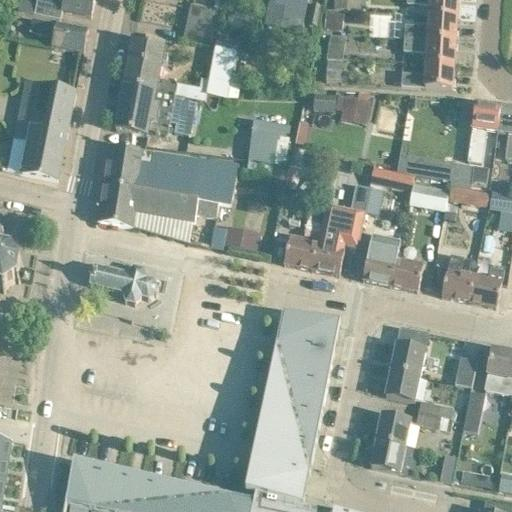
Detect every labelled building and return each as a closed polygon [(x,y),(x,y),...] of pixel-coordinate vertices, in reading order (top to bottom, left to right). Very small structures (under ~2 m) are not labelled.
[(37,0),(34,18),(60,23),(62,15),(72,17),(91,20),(95,0),(37,0)] [(213,0),(213,4),(215,4),(213,12),(224,14),(226,0),(213,0)] [(429,19),(456,21),(457,0),(406,0),(406,6),(429,7),(429,19)] [(182,43),(208,49),(217,13),(191,7),(182,43)] [(404,42),(455,45),(456,21),(429,19),(428,30),(405,28),(404,42)] [(32,22),(29,36),(52,41),(50,50),(84,57),(88,34),(32,22)] [(133,44),(124,88),(175,98),(206,104),(207,98),(226,101),(237,43),(217,40),(207,93),(158,83),(165,50),(133,44)] [(426,68),(453,69),(455,45),(404,42),(403,54),(426,55),(426,68)] [(452,94),(453,69),(426,68),(425,79),(402,77),(401,90),(452,94)] [(76,94),(56,90),(26,84),(14,141),(29,144),(22,178),(58,185),(76,94)] [(124,88),(116,134),(146,140),(146,138),(166,142),(170,125),(176,127),(175,135),(190,138),(197,105),(174,101),(175,98),(124,88)] [(314,99),(313,115),(334,116),(335,101),(314,99)] [(487,134),(497,135),(501,112),(475,108),(467,164),(482,166),(487,134)] [(511,113),(501,112),(497,135),(508,137),(504,162),(511,163),(511,113)] [(253,124),(247,164),(272,168),(278,128),(253,124)] [(100,214),(98,226),(132,232),(135,216),(195,226),(196,218),(217,222),(219,209),(231,211),(234,191),(239,167),(225,165),(210,162),(209,167),(143,155),(130,152),(113,149),(110,149),(107,168),(104,189),(103,192),(102,201),(102,203),(101,210),(100,214)] [(305,156),(302,170),(327,175),(329,161),(305,156)] [(453,167),(450,189),(470,191),(471,188),(473,170),(453,167)] [(473,170),(471,188),(487,190),(490,173),(473,170)] [(414,179),(374,171),(370,188),(410,196),(414,179)] [(274,172),(271,188),(285,190),(287,174),(274,172)] [(409,208),(446,214),(450,193),(413,186),(409,208)] [(321,229),(312,273),(339,279),(343,260),(344,255),(343,255),(345,248),(359,251),(359,250),(358,250),(364,222),(370,192),(356,189),(351,213),(325,208),(321,229)] [(487,210),(489,196),(451,189),(449,204),(487,210)] [(511,197),(494,195),(492,210),(511,212),(511,197)] [(289,243),(284,268),(312,273),(321,229),(320,229),(322,215),(310,213),(304,241),(303,241),(301,246),(289,243)] [(229,231),(226,252),(255,258),(259,237),(229,231)] [(0,291),(2,292),(3,295),(6,295),(5,292),(16,284),(19,286),(20,284),(17,282),(20,269),(23,269),(23,266),(19,267),(12,256),(14,253),(12,252),(10,255),(0,252),(0,250),(2,247),(6,247),(6,245),(3,244),(1,236),(4,234),(2,232),(0,233),(0,291)] [(363,284),(390,290),(397,260),(400,243),(373,238),(370,249),(363,284)] [(441,300),(469,306),(475,276),(461,273),(464,261),(450,258),(441,300)] [(418,296),(424,265),(397,260),(390,290),(418,296)] [(127,277),(122,276),(96,270),(97,268),(95,268),(95,269),(93,269),(92,271),(94,271),(93,275),(91,275),(90,282),(92,282),(91,286),(89,286),(88,288),(90,288),(90,290),(92,290),(92,288),(123,296),(125,304),(124,306),(125,307),(127,305),(134,307),(134,309),(136,308),(136,307),(142,300),(147,302),(148,304),(150,303),(149,302),(155,298),(156,300),(157,298),(155,297),(157,291),(159,291),(158,289),(156,289),(153,284),(155,283),(153,282),(152,283),(146,282),(144,274),(145,272),(144,271),(142,273),(135,271),(134,269),(133,269),(133,271),(127,277)] [(475,276),(469,306),(497,312),(504,274),(491,271),(489,279),(475,276)] [(254,467),(250,482),(259,484),(256,498),(255,503),(298,511),(301,511),(303,508),(304,505),(303,505),(309,479),(310,479),(310,476),(315,449),(316,449),(316,446),(321,420),(322,420),(322,417),(327,391),(328,391),(328,388),(328,387),(333,361),(334,361),(335,358),(334,358),(340,329),(333,328),(330,328),(321,326),(321,325),(302,321),(301,321),(283,317),(282,320),(284,320),(281,335),(289,337),(287,349),(278,347),(279,346),(277,346),(276,349),(278,350),(275,365),(283,367),(281,379),(272,377),(273,376),(271,376),(270,379),(272,379),(269,394),(277,396),(275,408),(266,406),(266,405),(265,405),(264,408),(266,408),(263,424),(271,425),(269,437),(260,436),(260,435),(259,434),(258,437),(260,438),(256,453),(265,455),(263,467),(254,465),(254,464),(253,464),(252,467),(254,467)] [(396,348),(391,374),(420,380),(425,354),(396,348)] [(511,356),(492,353),(488,372),(488,377),(484,394),(511,399),(511,356)] [(460,360),(455,386),(471,390),(476,364),(460,360)] [(420,380),(391,374),(385,400),(415,406),(420,380)] [(466,418),(465,426),(463,435),(479,438),(485,399),(471,396),(466,418)] [(421,407),(419,417),(453,424),(450,423),(452,413),(421,407)] [(453,424),(419,417),(416,427),(451,435),(453,424)] [(382,419),(376,445),(405,451),(411,425),(382,419)] [(0,443),(0,464),(8,466),(11,445),(0,443)] [(405,451),(376,445),(371,471),(400,477),(405,451)] [(457,461),(446,459),(441,486),(452,488),(456,469),(455,468),(457,461)] [(0,464),(0,484),(5,485),(8,466),(0,464)] [(64,511),(66,511),(67,508),(84,511),(87,511),(96,472),(74,467),(64,511)] [(114,511),(122,477),(96,472),(87,511),(114,511)] [(140,511),(147,482),(122,477),(114,511),(140,511)] [(511,479),(502,478),(499,496),(511,497),(511,479)] [(167,511),(172,487),(147,482),(140,511),(167,511)] [(193,511),(198,493),(172,487),(167,511),(193,511)] [(220,511),(223,498),(214,496),(213,499),(207,498),(208,495),(198,493),(193,511),(220,511)] [(233,500),(223,498),(220,511),(247,511),(249,503),(239,501),(239,504),(233,503),(233,500)] [(315,511),(313,511),(312,511),(298,511),(255,503),(255,504),(249,503),(247,511),(315,511)]
